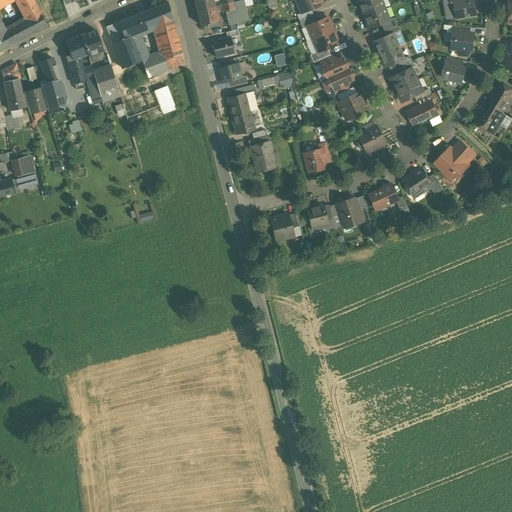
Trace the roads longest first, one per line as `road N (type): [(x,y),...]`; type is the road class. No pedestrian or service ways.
road 1 (tertiary): [(237,210),(310,511)]
road 2 (tertiary): [(178,0),(237,210)]
road 3 (residential): [(492,0),(479,83),(452,127),(411,157)]
road 4 (residential): [(411,157),(237,210)]
road 5 (residential): [(411,157),(376,97),(340,0)]
road 6 (residential): [(0,64),(133,0)]
